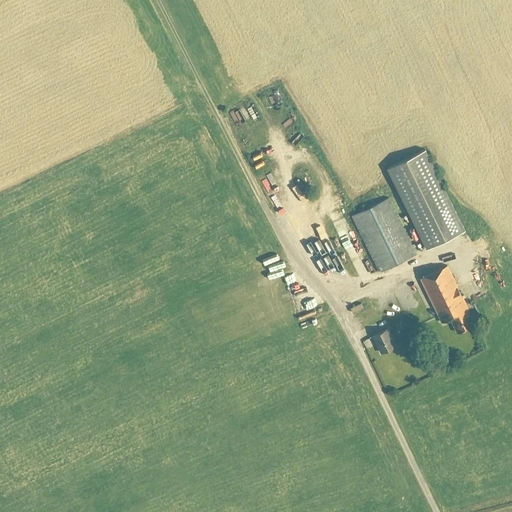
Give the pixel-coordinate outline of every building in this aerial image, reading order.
[(247,104),(251,112),(265,105),(261,97),(247,104)] [(387,168),(427,249),(465,230),(425,149),(387,168)] [(261,194),(266,192),(260,178),(255,181),(261,194)] [(287,183),(292,199),(298,198),(293,181),(287,183)] [(380,272),(416,254),(389,198),(352,216),(380,272)] [(316,230),(324,243),(328,241),(320,227),(316,230)] [(458,333),(475,325),(468,311),(469,310),(446,267),(420,280),(443,324),(451,319),(458,333)] [(292,303),(305,300),(302,289),(289,292),(292,303)] [(407,300),(411,297),(406,290),(402,293),(407,300)] [(215,291),(202,296),(205,306),(218,302),(215,291)] [(352,316),(363,311),(361,305),(349,309),(352,316)] [(292,309),(279,318),(282,322),(295,314),(292,309)] [(199,330),(211,326),(207,315),(195,319),(199,330)] [(243,322),(209,333),(212,342),(246,331),(243,322)] [(382,353),(397,345),(388,329),(373,336),(382,353)]
